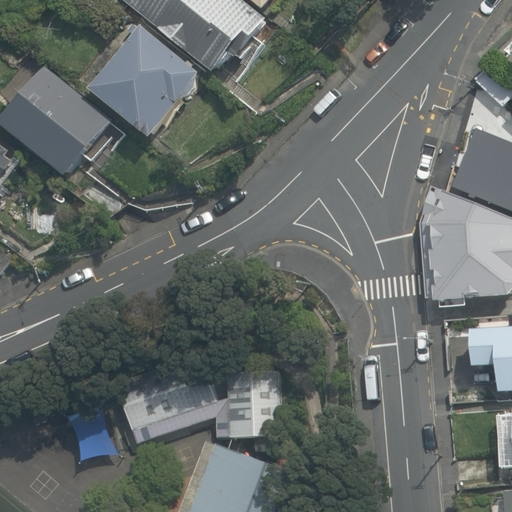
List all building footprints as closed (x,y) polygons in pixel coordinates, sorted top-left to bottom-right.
[(278,20),(250,0),(123,0),(232,79),(278,20)] [(257,0),(270,9),(276,0),(257,0)] [(207,74),(145,27),(93,91),(158,139),(207,74)] [(117,119),(48,69),(3,123),(71,177),(117,119)] [(511,122),(474,108),(445,192),(511,217),(511,122)] [(8,147),(0,141),(0,185),(15,164),(4,157),(8,147)] [(431,228),(436,300),(511,295),(511,217),(445,192),(431,228)] [(511,330),(481,332),(483,371),(508,370),(510,394),(511,393),(511,330)] [(281,436),(281,367),(202,353),(113,378),(136,442),(215,417),(217,436),(281,436)] [(289,511),(304,474),(231,447),(229,449),(212,442),(185,511),(289,511)] [(497,453),(463,456),(465,481),(499,478),(497,453)]
